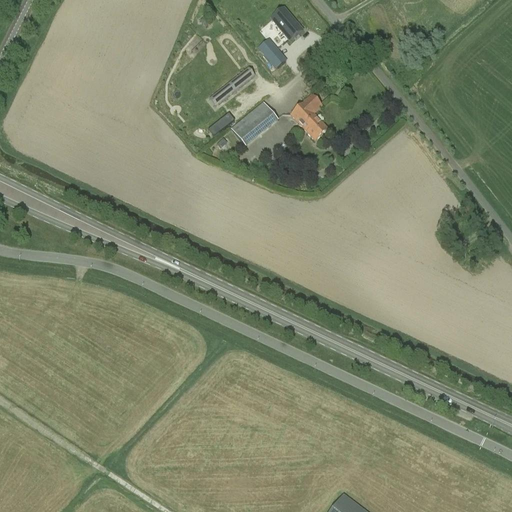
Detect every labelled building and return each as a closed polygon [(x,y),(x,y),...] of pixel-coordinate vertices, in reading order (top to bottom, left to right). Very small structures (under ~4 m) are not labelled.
[(284,11),(274,19),(279,25),(276,27),(289,43),(302,32),(284,11)] [(272,48),(261,58),(269,67),(280,58),(272,48)] [(248,70),(212,99),(218,107),(235,93),(236,96),(240,93),(238,91),(254,78),(248,70)] [(237,113),(256,96),(250,89),(230,105),(237,113)] [(315,114),(321,108),(319,106),(311,98),(291,117),(315,143),(327,131),(313,116),(315,114)] [(263,105),(240,123),(255,142),(278,123),(263,105)] [(228,116),(214,127),(220,134),(233,123),(228,116)] [(363,511),(343,497),(331,511),(363,511)]
